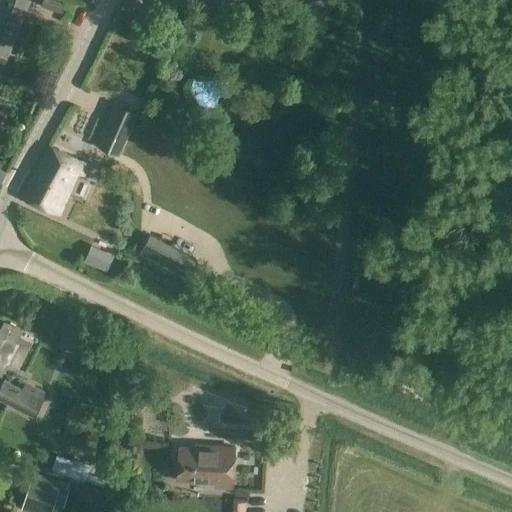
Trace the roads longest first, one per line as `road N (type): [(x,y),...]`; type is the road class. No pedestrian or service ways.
road 1 (unclassified): [(511,482),(0,249)]
road 2 (tertiary): [(0,230),(14,185),(111,0)]
